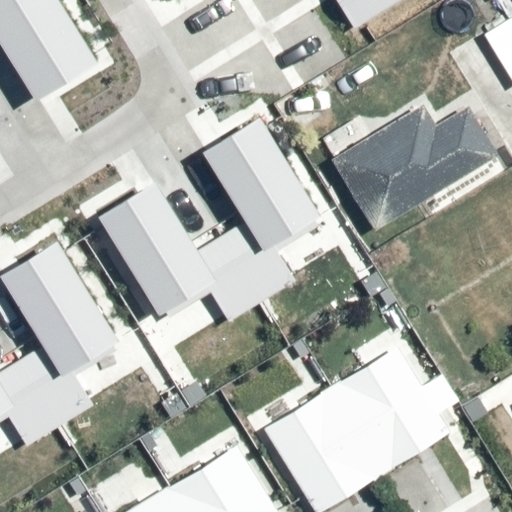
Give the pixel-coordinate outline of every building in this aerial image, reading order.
[(0,0),(0,50),(28,95),(85,59),(47,0),(0,0)] [(333,0),(351,29),(398,0),(333,0)] [(511,83),(511,13),(509,8),(476,28),(510,84),(511,83)] [(502,157),(468,107),(436,126),(424,105),(335,159),(376,233),(502,157)] [(153,183),(95,218),(155,316),(203,287),(224,321),(291,281),(273,252),(321,223),(256,116),(196,152),(240,223),(194,251),(153,183)] [(0,411),(2,410),(23,445),(89,405),(72,376),(120,347),(54,239),(0,272),(0,283),(39,347),(0,370),(0,411)] [(393,348),(259,432),(309,511),(316,511),(445,431),(393,348)] [(274,511),(235,448),(130,511),(274,511)]
